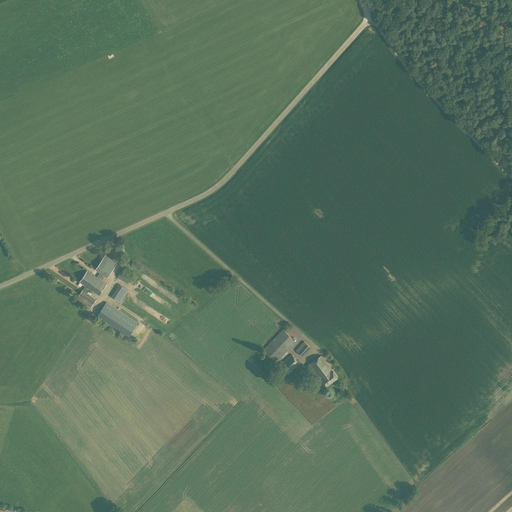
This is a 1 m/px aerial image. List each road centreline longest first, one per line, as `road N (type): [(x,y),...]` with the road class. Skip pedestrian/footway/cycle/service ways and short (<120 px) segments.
road 1 (unclassified): [(371,15),(209,192),(0,286)]
road 2 (unclassified): [(511,176),(414,74),(371,15)]
